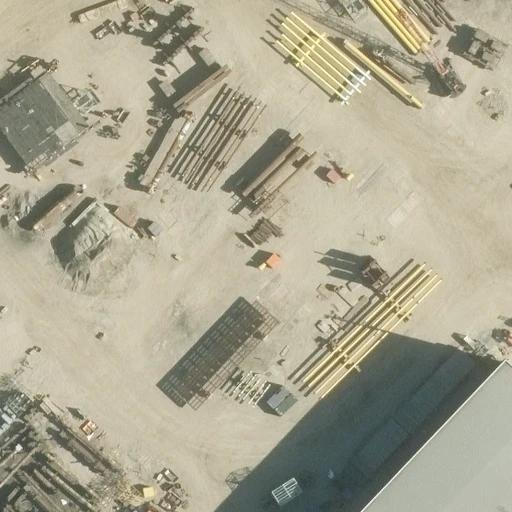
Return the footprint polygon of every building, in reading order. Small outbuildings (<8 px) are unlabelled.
[(355,31),(372,15),(361,3),(344,18),(355,31)] [(303,52),(295,63),(307,73),(316,62),(303,52)] [(510,76),(511,74),(511,53),(500,62),(510,76)] [(427,115),(433,127),(447,120),(441,108),(427,115)] [(100,134),(110,122),(97,112),(88,124),(100,134)] [(222,128),(234,141),(248,128),(237,115),(222,128)] [(350,172),(338,178),(345,193),(358,187),(350,172)] [(168,180),(158,191),(170,202),(180,191),(168,180)] [(302,224),(314,217),(306,204),(294,210),(302,224)] [(237,275),(247,269),(236,248),(225,254),(237,275)] [(124,367),(162,297),(146,288),(108,359),(124,367)] [(456,353),(413,397),(426,411),(470,367),(456,353)] [(511,511),(511,374),(501,364),(360,511),(511,511)] [(388,416),(401,426),(409,416),(396,405),(388,416)] [(352,446),(369,462),(391,439),(374,423),(352,446)] [(320,498),(332,487),(314,470),(303,481),(320,498)] [(329,498),(342,511),(365,485),(352,473),(329,498)] [(115,484),(116,494),(139,492),(138,482),(115,484)]
